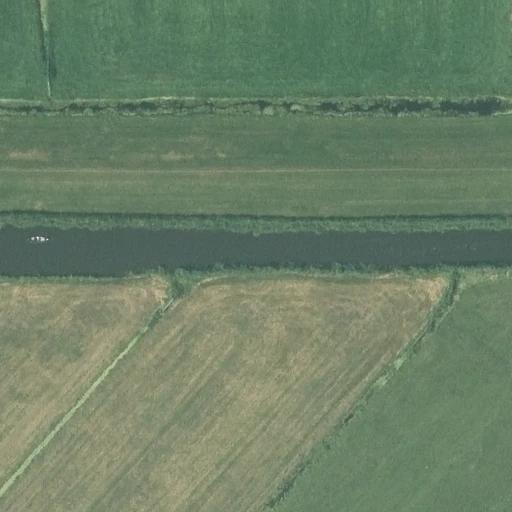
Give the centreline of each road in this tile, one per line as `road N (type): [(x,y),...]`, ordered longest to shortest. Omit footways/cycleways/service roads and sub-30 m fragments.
road 1 (track): [(138,309),(440,313),(485,346),(511,410)]
road 2 (track): [(0,296),(138,309),(83,358)]
